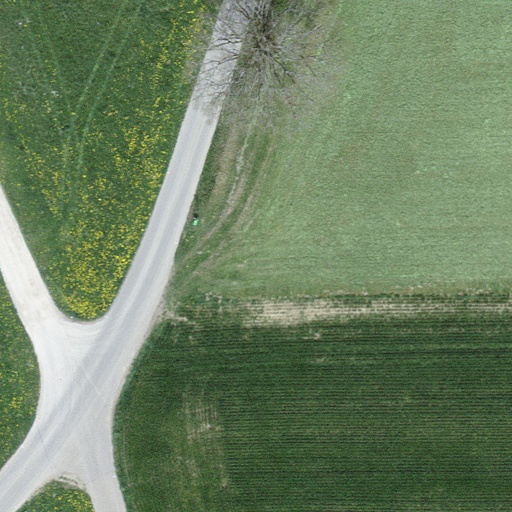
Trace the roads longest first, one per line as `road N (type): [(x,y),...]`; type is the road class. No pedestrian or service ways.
road 1 (residential): [(75,392),(139,295),(240,0)]
road 2 (unclassified): [(0,242),(75,392)]
road 3 (unclassified): [(75,392),(105,511)]
